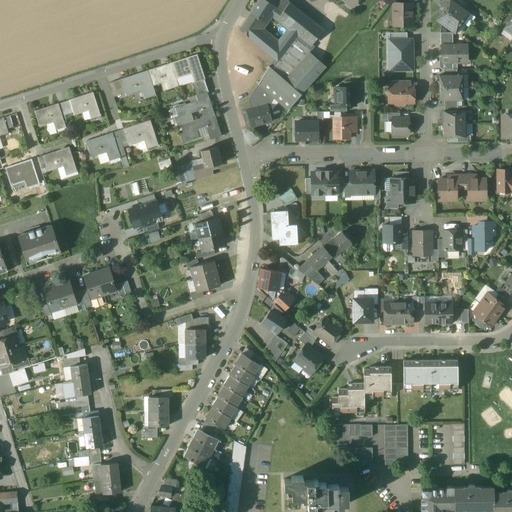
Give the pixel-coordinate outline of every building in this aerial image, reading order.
[(266,0),(258,0),(250,13),(261,20),(265,22),(275,6),(270,3),(266,0)] [(289,3),(284,0),(271,0),(270,3),(275,6),(283,11),(289,3)] [(456,4),(451,0),(450,0),(451,0),(444,10),(462,23),(469,13),(456,4)] [(323,30),(289,3),(283,11),(277,18),(291,29),(299,35),(311,45),(312,45),(323,30)] [(412,25),(412,3),(408,3),(395,3),(393,3),(393,17),(395,17),(395,25),(412,25)] [(462,23),(444,10),(436,20),(454,33),(462,23)] [(261,20),(250,13),(246,19),(257,26),(261,20)] [(257,26),(246,19),(239,30),(249,38),(257,26)] [(279,44),(257,26),(249,38),(274,59),(275,58),(278,61),(286,50),(279,44)] [(291,29),(279,44),(286,50),(299,35),(291,29)] [(392,44),(408,43),(407,32),(389,33),(389,44),(392,44)] [(286,50),(278,61),(275,58),(274,59),(269,66),(286,81),(309,52),(314,46),(312,45),(311,45),(299,35),(286,50)] [(413,70),(412,43),(408,43),(392,44),(392,71),(413,70)] [(453,45),(442,45),(442,46),(442,63),(457,63),(457,60),(467,60),(467,45),(453,45)] [(309,52),(286,81),(301,94),(326,66),(309,52)] [(197,55),(171,63),(176,79),(192,74),(194,82),(195,83),(204,80),(205,79),(197,55)] [(171,63),(148,71),(153,86),(167,82),(169,90),(179,86),(176,79),(171,63)] [(286,81),(269,66),(258,85),(274,98),(287,110),(301,94),(286,81)] [(148,71),(122,79),(126,93),(127,95),(142,90),(145,99),(156,95),(153,86),(148,71)] [(444,75),(440,75),(440,88),(462,87),(462,75),(457,75),(444,75)] [(122,79),(109,84),(113,97),(126,93),(122,79)] [(204,80),(195,83),(194,82),(192,83),(194,89),(206,85),(204,80)] [(409,81),(391,81),(391,89),(390,89),(390,90),(388,92),(388,97),(390,99),(390,100),(393,103),(394,102),(397,105),(401,105),(404,103),(413,103),(413,87),(409,87),(409,81)] [(206,85),(194,89),(196,95),(207,91),(208,92),(206,85)] [(267,109),(266,105),(270,104),(274,98),(258,85),(249,98),(252,109),(247,110),(248,111),(245,112),(247,120),(250,119),(251,126),(270,121),(270,120),(268,112),(272,112),(271,108),(267,109)] [(355,88),(355,87),(336,88),(334,89),(334,95),(336,96),(336,105),(336,106),(346,105),(356,105),(355,105),(355,88)] [(462,100),(462,87),(440,88),(440,100),(444,100),(457,100),(462,100)] [(207,91),(196,95),(198,101),(209,97),(208,92),(207,91)] [(93,92),(70,100),(70,101),(74,112),(75,116),(88,111),(91,119),(101,116),(93,92)] [(198,101),(178,107),(181,115),(174,117),(177,126),(184,124),(194,120),(191,112),(201,109),(203,117),(215,114),(209,97),(198,101)] [(70,101),(64,103),(68,114),(74,112),(70,101)] [(64,103),(59,105),(62,116),(68,114),(64,103)] [(59,105),(59,104),(35,111),(40,127),(53,123),(56,130),(66,127),(62,116),(59,105)] [(444,112),(442,112),(443,124),(466,124),(465,112),(457,112),(444,112)] [(194,120),(184,124),(187,132),(180,134),(182,143),(199,137),(197,130),(206,127),(209,134),(220,131),(215,114),(203,117),(194,120)] [(511,115),(511,118),(502,118),(502,137),(511,137),(511,115)] [(10,116),(4,118),(8,129),(14,127),(10,116)] [(342,120),(334,120),(334,138),(343,138),(343,139),(349,139),(349,131),(348,117),(342,118),(342,120)] [(4,118),(0,119),(0,136),(9,133),(8,129),(4,118)] [(409,134),(408,119),(400,119),(392,119),(392,120),(392,134),(409,134)] [(150,121),(124,129),(128,141),(129,145),(144,140),(147,149),(158,146),(150,121)] [(317,122),(296,122),(296,140),(317,140),(317,130),(317,122)] [(466,136),(466,124),(443,124),(443,136),(457,136),(466,136)] [(124,129),(118,131),(122,143),(128,141),(124,129)] [(118,131),(112,133),(116,145),(122,143),(118,131)] [(220,131),(209,134),(211,140),(222,136),(220,131)] [(112,133),(86,142),(91,157),(106,152),(109,162),(120,158),(116,145),(112,133)] [(122,143),(116,145),(120,158),(126,156),(122,143)] [(69,147),(43,156),(47,167),(48,172),(64,167),(67,176),(77,172),(69,147)] [(217,147),(201,151),(205,167),(206,171),(212,169),(216,168),(215,165),(221,163),(217,147)] [(168,155),(158,158),(161,166),(170,163),(168,155)] [(43,156),(37,158),(41,169),(47,167),(43,156)] [(37,158),(31,159),(35,171),(41,169),(37,158)] [(31,159),(5,168),(10,184),(24,179),(27,189),(40,184),(35,171),(31,159)] [(205,167),(201,168),(203,179),(213,175),(212,169),(206,171),(205,167)] [(201,168),(194,169),(196,181),(203,179),(201,168)] [(511,174),(510,170),(497,170),(497,191),(504,191),(506,188),(511,180),(511,174)] [(361,171),(349,171),(350,184),(350,194),(362,194),(361,171)] [(374,186),(373,171),(361,171),(362,194),(373,194),(374,194),(374,186)] [(312,195),(325,195),(324,172),(316,172),(316,173),(311,173),(311,179),(312,194),(312,195)] [(324,172),(325,195),(338,194),(338,193),(338,178),(338,172),(332,172),(324,172)] [(462,189),(462,175),(452,175),(452,178),(456,178),(456,189),(462,189)] [(471,178),(471,175),(462,175),(462,189),(468,188),(468,178),(471,178)] [(396,178),(391,179),(391,191),(414,190),(414,178),(408,178),(396,178)] [(452,178),(452,179),(438,179),(438,198),(446,198),(446,200),(456,200),(456,189),(456,178),(452,178)] [(485,198),(485,179),(471,179),(471,178),(468,178),(468,188),(468,200),(478,200),(478,198),(485,198)] [(290,189),(280,196),(286,205),(296,199),(290,189)] [(414,190),(391,191),(391,202),(398,202),(414,202),(414,190)] [(137,200),(139,206),(156,201),(154,195),(137,200)] [(163,221),(156,201),(139,206),(128,210),(130,216),(129,216),(131,222),(132,222),(134,228),(145,225),(146,226),(157,222),(163,221)] [(212,211),(194,217),(196,224),(214,219),(212,211)] [(285,212),(271,212),(272,239),(279,238),(280,244),(297,243),(296,226),(286,226),(285,212)] [(196,224),(195,224),(199,239),(222,232),(219,220),(216,219),(214,219),(196,224)] [(157,222),(146,226),(148,232),(159,228),(157,222)] [(483,222),(483,226),(473,226),(473,239),(474,239),(474,250),(474,251),(484,250),(486,248),(486,242),(491,242),(491,235),(494,235),(494,229),(493,229),(493,222),(483,222)] [(35,231),(43,257),(50,255),(51,257),(61,254),(60,249),(59,249),(51,225),(40,229),(35,231)] [(401,234),(401,225),(383,225),(383,243),(393,243),(401,243),(401,234)] [(431,230),(413,231),(413,256),(419,256),(421,258),(424,258),(426,256),(431,256),(431,250),(431,230)] [(461,230),(443,230),(443,239),(443,250),(447,250),(461,250),(461,230)] [(43,257),(35,231),(29,232),(19,236),(26,260),(25,260),(27,265),(38,262),(37,259),(43,257)] [(341,231),(333,238),(344,250),(352,244),(341,231)] [(160,240),(157,232),(140,238),(142,245),(160,240)] [(222,232),(199,239),(202,251),(213,249),(225,245),(222,232)] [(447,250),(443,250),(443,239),(437,239),(437,250),(437,253),(437,257),(447,257),(447,250)] [(393,249),(393,243),(383,243),(383,249),(386,252),(390,252),(393,249)] [(323,247),(307,261),(312,267),(315,270),(316,270),(324,263),(331,256),(323,247)] [(213,249),(202,251),(195,253),(197,259),(214,254),(213,249)] [(331,256),(324,263),(334,274),(341,267),(340,267),(331,256)] [(297,271),(284,259),(281,258),(279,264),(284,266),(282,272),(279,271),(279,272),(282,273),(285,274),(292,279),(297,271)] [(197,259),(185,262),(187,268),(190,267),(198,264),(197,259)] [(198,264),(190,267),(194,279),(217,273),(213,261),(198,264)] [(307,261),(298,270),(304,274),(312,267),(307,261)] [(315,270),(312,267),(304,274),(318,285),(324,279),(316,270),(315,270)] [(341,267),(334,274),(337,277),(344,271),(342,269),(341,267)] [(109,268),(96,272),(104,295),(116,292),(109,268)] [(282,273),(279,272),(279,271),(262,268),(262,269),(261,269),(258,287),(275,290),(276,290),(282,290),(285,274),(282,273)] [(96,272),(84,276),(92,299),(104,295),(96,272)] [(217,273),(194,279),(197,291),(202,290),(220,285),(217,273)] [(69,281),(56,285),(64,308),(76,304),(73,294),(69,281)] [(127,281),(122,283),(125,294),(131,292),(127,281)] [(122,283),(116,284),(120,296),(125,294),(122,283)] [(64,308),(56,285),(44,289),(51,312),(64,308)] [(86,289),(80,291),(85,305),(86,309),(92,307),(86,289)] [(372,299),(372,305),(378,304),(378,300),(378,289),(364,289),(364,299),(372,299)] [(202,290),(197,291),(190,293),(192,299),(204,296),(202,290)] [(282,290),(276,290),(275,290),(274,298),(271,301),(282,312),(294,299),(285,291),(282,290)] [(80,291),(73,294),(76,304),(77,307),(85,305),(80,291)] [(495,299),(487,293),(480,303),(498,317),(505,307),(505,306),(495,299)] [(6,294),(0,296),(0,302),(2,303),(3,305),(9,303),(6,294)] [(509,302),(498,294),(495,299),(505,306),(509,302)] [(271,301),(266,296),(261,303),(267,308),(270,310),(271,310),(280,316),(282,312),(271,301)] [(372,305),(372,299),(364,299),(353,299),(354,321),(364,321),(364,322),(372,322),(372,305)] [(398,324),(398,302),(384,302),(384,312),(384,324),(398,324)] [(412,302),(398,302),(398,324),(412,324),(412,311),(412,302)] [(438,323),(438,303),(424,303),(424,311),(424,324),(438,323)] [(452,303),(438,303),(438,323),(452,323),(452,303)] [(484,327),(487,323),(491,326),(498,317),(480,303),(473,313),(477,316),(475,320),(475,324),(480,327),(484,327)] [(47,304),(41,306),(45,317),(50,315),(47,304)] [(280,316),(271,310),(270,310),(261,324),(270,330),(271,328),(277,332),(286,320),(280,316)] [(191,314),(175,319),(177,325),(185,323),(185,322),(193,319),(191,314)] [(193,319),(185,322),(185,323),(186,329),(204,329),(208,329),(208,317),(199,318),(193,319)] [(322,325),(318,326),(314,331),(314,332),(319,335),(331,345),(341,331),(326,320),(322,325)] [(286,329),(292,336),(300,328),(294,322),(286,329)] [(15,326),(0,331),(3,340),(15,336),(15,337),(18,336),(15,326)] [(314,331),(309,328),(305,333),(315,340),(319,335),(314,332),(314,331)] [(204,329),(186,329),(186,344),(204,343),(204,329)] [(314,342),(304,332),(298,340),(305,345),(306,345),(310,348),(314,342)] [(287,344),(275,335),(264,349),(275,362),(287,344)] [(3,340),(0,340),(0,353),(19,348),(15,337),(15,336),(3,340)] [(204,343),(186,344),(186,358),(197,358),(201,358),(204,358),(204,343)] [(310,348),(306,345),(305,345),(294,360),(305,369),(307,367),(312,371),(323,357),(310,348)] [(19,348),(0,353),(0,367),(1,367),(11,364),(23,361),(23,360),(19,348)] [(249,358),(242,353),(235,364),(236,364),(253,376),(260,365),(249,358)] [(263,360),(253,353),(249,358),(260,365),(263,360)] [(78,357),(63,359),(64,368),(71,367),(79,366),(78,357)] [(23,361),(11,364),(13,370),(31,364),(28,358),(23,360),(23,361)] [(457,360),(430,361),(430,389),(457,389),(457,360)] [(430,389),(430,361),(403,361),(403,389),(430,389)] [(13,370),(11,364),(1,367),(3,375),(9,373),(14,372),(13,370)] [(253,376),(236,364),(229,374),(230,375),(247,386),(254,376),(253,376)] [(79,366),(71,367),(73,381),(88,379),(86,365),(79,366)] [(390,367),(369,367),(369,369),(363,369),(364,383),(364,398),(372,398),(372,395),(391,395),(390,367)] [(24,368),(14,372),(9,373),(13,387),(28,382),(24,368)] [(247,386),(230,375),(223,385),(224,386),(241,397),(248,387),(247,386)] [(88,379),(73,381),(75,396),(87,394),(90,394),(88,379)] [(73,381),(63,383),(65,397),(75,396),(73,381)] [(364,398),(364,383),(348,384),(348,389),(338,389),(338,397),(332,397),(332,412),(364,412),(364,398)] [(224,386),(218,396),(235,407),(242,397),(241,397),(224,386)] [(218,396),(212,406),(212,407),(230,418),(236,408),(235,407),(218,396)] [(167,411),(167,397),(159,397),(149,397),(149,411),(167,411)] [(88,399),(76,401),(77,408),(89,406),(88,399)] [(76,401),(58,404),(59,410),(71,408),(77,408),(76,401)] [(230,418),(212,407),(206,417),(217,425),(224,429),(231,419),(230,418)] [(167,426),(167,411),(149,411),(150,426),(156,426),(167,426)] [(98,416),(83,418),(83,419),(85,433),(100,431),(98,417),(99,417),(98,416)] [(217,425),(207,418),(202,425),(205,427),(213,431),(217,425)] [(464,464),(464,424),(452,425),(453,465),(464,464)] [(361,425),(360,425),(332,425),(332,437),(361,436),(361,425)] [(372,425),(361,425),(361,436),(361,437),(372,437),(372,425)] [(213,431),(205,427),(203,432),(213,438),(216,432),(213,431)] [(203,432),(198,429),(193,439),(214,450),(219,440),(213,438),(203,432)] [(100,431),(85,433),(87,447),(87,448),(102,446),(102,445),(100,431)] [(214,450),(193,439),(188,448),(210,458),(214,450)] [(237,511),(246,447),(234,441),(224,511),(237,511)] [(210,458),(188,448),(184,456),(203,466),(205,467),(210,458)] [(361,460),(361,448),(349,448),(349,460),(361,460)] [(373,465),(372,448),(361,448),(361,465),(373,465)] [(117,463),(101,465),(102,465),(103,479),(118,477),(117,464),(117,463)] [(185,493),(181,495),(179,498),(174,509),(175,509),(185,510),(200,469),(202,469),(203,466),(196,463),(185,493)] [(63,465),(63,474),(73,473),(73,465),(63,465)] [(101,465),(93,465),(94,480),(103,479),(102,465),(101,465)] [(327,483),(318,483),(318,480),(303,481),(303,476),(291,477),(291,479),(284,479),(284,488),(292,488),(292,498),(302,497),(302,500),(308,499),(308,509),(316,509),(316,504),(338,503),(338,506),(344,506),(344,503),(348,503),(348,487),(339,487),(338,485),(327,485),(327,483)] [(118,477),(103,479),(104,493),(104,494),(107,494),(120,492),(118,477)] [(176,480),(164,478),(163,486),(172,488),(175,489),(176,480)] [(103,479),(94,480),(96,495),(104,494),(104,493),(103,479)] [(493,491),(493,486),(479,487),(479,486),(474,486),(474,484),(468,484),(468,486),(462,486),(462,487),(454,487),(454,509),(454,511),(465,510),(465,511),(483,511),(483,510),(492,510),(493,510),(493,491)] [(163,486),(161,486),(156,495),(171,497),(172,488),(163,486)] [(446,489),(430,489),(430,490),(422,490),(422,498),(421,498),(420,511),(437,511),(438,510),(442,506),(445,506),(445,507),(449,507),(449,509),(454,509),(454,487),(446,487),(446,489)] [(511,511),(511,488),(506,489),(506,491),(501,491),(493,491),(493,510),(492,510),(492,511),(511,511)] [(11,492),(0,493),(0,502),(5,502),(5,503),(12,502),(11,492)]
